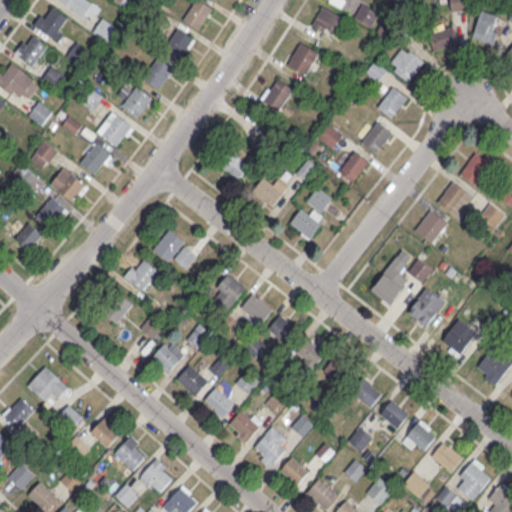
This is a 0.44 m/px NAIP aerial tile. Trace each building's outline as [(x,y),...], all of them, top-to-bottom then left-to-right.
[(62,0),(79,0),(74,8),(62,0)] [(184,18),(196,0),(203,0),(213,6),(199,28),(184,18)] [(450,0),(451,9),(465,9),(465,0),(450,0)] [(379,12),(363,2),(354,15),(370,26),(379,12)] [(33,23),(41,12),(45,15),(53,4),(68,15),(58,29),(63,33),(58,40),(33,23)] [(312,24),(336,37),(347,18),(323,5),(312,24)] [(501,15),(482,9),(472,36),(491,43),(501,15)] [(428,34),(435,50),(458,41),(452,24),(428,34)] [(165,48),(179,27),(194,36),(180,58),(165,48)] [(48,46),(31,32),(15,51),(32,65),(48,46)] [(287,63),(306,74),(319,51),(300,41),(287,63)] [(389,64),(408,81),(425,61),(405,45),(389,64)] [(143,76),(158,55),(172,66),(157,86),(143,76)] [(0,77),(18,102),(37,88),(15,60),(0,71),(0,77)] [(387,69),(374,60),(366,71),(378,80),(387,69)] [(41,79),(55,89),(66,75),(52,64),(41,79)] [(293,88),(276,77),(262,98),(279,109),(293,88)] [(122,104),(137,84),(151,95),(135,115),(122,104)] [(408,96),(393,85),(377,106),(392,117),(408,96)] [(80,99),(93,109),(103,96),(90,86),(80,99)] [(43,124),(53,109),(39,99),(29,114),(43,124)] [(101,134),(117,114),(131,124),(115,145),(101,134)] [(393,131),(378,120),(362,141),(377,152),(393,131)] [(319,136),(333,147),(343,133),(329,122),(319,136)] [(43,167),(58,150),(45,139),(31,156),(43,167)] [(80,161),(96,141),(110,151),(94,172),(80,161)] [(218,163),(239,178),(250,163),(229,148),(218,163)] [(476,184),(497,164),(481,148),(460,168),(476,184)] [(354,181),(369,159),(354,149),(339,170),(354,181)] [(17,173),(30,188),(39,180),(27,165),(17,173)] [(58,190),(73,169),(87,180),(71,201),(58,190)] [(288,185),(276,177),(273,182),(263,176),(252,192),(274,206),(288,185)] [(437,200),(457,216),(473,195),(453,179),(437,200)] [(332,196),(318,186),(307,200),(321,211),(332,196)] [(37,213),(53,226),(67,207),(52,195),(37,213)] [(289,223),(310,238),(324,218),(304,203),(289,223)] [(482,214),(496,225),(505,213),(490,203),(482,214)] [(415,229),(433,242),(448,221),(430,208),(415,229)] [(30,249),(43,233),(29,221),(15,237),(30,249)] [(154,248),(167,259),(184,240),(171,229),(154,248)] [(174,257),(185,267),(196,253),(186,244),(174,257)] [(125,275),(143,290),(158,270),(140,256),(125,275)] [(433,268),(419,256),(408,269),(423,281),(433,268)] [(404,286),(384,271),(371,289),(391,304),(404,286)] [(246,286),(228,272),(215,290),(232,303),(246,286)] [(448,298),(429,283),(407,311),(427,326),(448,298)] [(242,307),(259,319),(270,304),(253,292),(242,307)] [(105,313),(117,322),(133,303),(120,293),(105,313)] [(288,342),(299,327),(279,313),(268,328),(288,342)] [(165,329),(150,315),(140,327),(156,340),(165,329)] [(463,354),(476,327),(455,317),(442,345),(463,354)] [(189,338),(198,344),(208,330),(199,324),(189,338)] [(326,353),(311,337),(296,351),(311,367),(326,353)] [(169,371),(185,353),(169,338),(152,356),(169,371)] [(511,362),(511,359),(511,361),(490,346),(475,369),(497,384),(511,362)] [(218,375),(230,362),(222,355),(210,367),(218,375)] [(340,383),(352,369),(336,355),(324,369),(340,383)] [(178,377),(190,363),(208,379),(196,393),(178,377)] [(69,386),(47,365),(28,383),(43,399),(51,391),(57,398),(69,386)] [(236,382),(249,393),(259,380),(246,370),(236,382)] [(353,392),(371,406),(382,392),(365,377),(353,392)] [(204,399),(216,385),(234,401),(222,415),(204,399)] [(287,402),(275,392),(265,403),(277,414),(287,402)] [(36,409),(21,395),(3,413),(17,428),(36,409)] [(381,412),(398,427),(409,414),(392,399),(381,412)] [(77,422),(83,415),(69,403),(63,410),(77,422)] [(229,422),(242,408),(260,425),(248,439),(229,422)] [(91,430),(103,417),(120,433),(108,446),(91,430)] [(413,448),(417,442),(425,448),(438,432),(419,418),(402,441),(413,448)] [(374,435),(361,424),(348,439),(361,450),(374,435)] [(254,445),(267,431),(285,448),(273,462),(254,445)] [(0,457),(12,445),(0,433),(0,457)] [(115,451),(127,437),(145,454),(133,468),(115,451)] [(464,456),(443,440),(432,454),(452,471),(464,456)] [(336,450),(326,441),(315,453),(325,462),(336,450)] [(281,469),(296,484),(309,471),(293,455),(281,469)] [(344,472),(357,481),(367,466),(355,457),(344,472)] [(141,472),(154,459),(172,476),(159,489),(141,472)] [(454,484),(475,498),(492,473),(472,459),(454,484)] [(34,473),(21,461),(8,477),(22,488),(34,473)] [(85,477),(72,466),(61,480),(74,491),(85,477)] [(420,497),(432,484),(414,469),(403,483),(420,497)] [(307,490),(319,476),(338,493),(326,507),(307,490)] [(367,491),(382,503),(392,491),(377,478),(367,491)] [(27,494),(39,480),(58,497),(45,511),(27,494)] [(490,511),(506,511),(511,505),(511,487),(510,489),(501,481),(489,497),(496,503),(489,511),(490,511)] [(139,494),(127,482),(116,494),(127,505),(139,494)] [(182,511),(168,498),(180,484),(199,501),(188,511),(182,511)] [(436,495),(454,511),(455,511),(465,502),(446,484),(436,495)] [(334,511),(346,498),(362,511),(334,511)] [(80,511),(69,501),(59,511),(80,511)]
